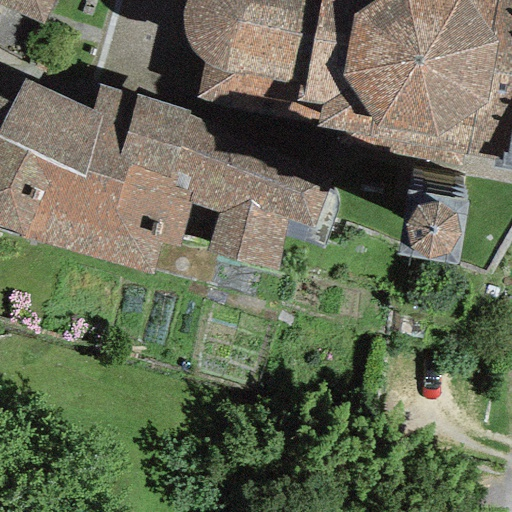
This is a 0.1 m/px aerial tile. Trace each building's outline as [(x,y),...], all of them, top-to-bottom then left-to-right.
[(0,0),(0,5),(42,23),(51,0),(0,0)] [(511,0),(184,0),(182,13),(185,29),(192,49),(201,59),(196,98),(316,121),(314,126),(344,130),(344,137),(386,147),(383,162),(462,179),(467,156),(502,168),(511,114),(511,0)] [(169,180),(188,115),(189,111),(135,93),(134,98),(98,85),(91,109),(22,77),(12,100),(0,95),(0,226),(26,240),(151,275),(159,242),(179,247),(188,201),(192,189),(169,180)] [(338,159),(188,115),(169,180),(192,189),(188,201),(217,209),(204,253),(273,274),(288,215),(312,225),(338,159)] [(467,201),(407,191),(396,257),(456,267),(467,201)]
